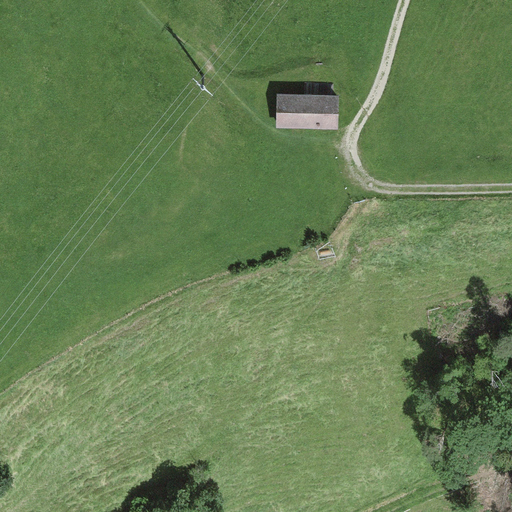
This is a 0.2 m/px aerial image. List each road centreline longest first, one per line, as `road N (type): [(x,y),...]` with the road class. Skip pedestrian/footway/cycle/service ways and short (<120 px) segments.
road 1 (track): [(511,187),(398,192),(363,184),(350,166),(348,140)]
road 2 (track): [(348,140),(380,90),(405,0)]
